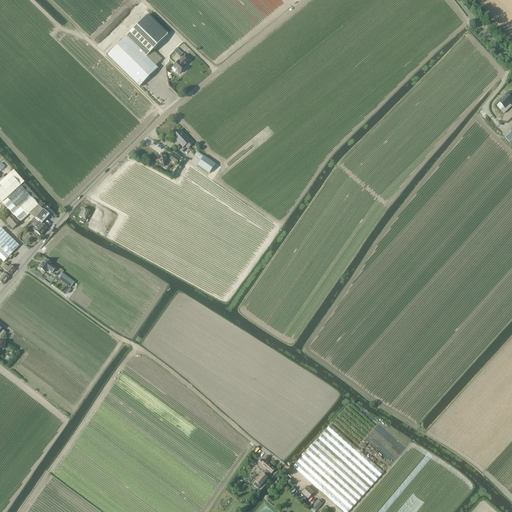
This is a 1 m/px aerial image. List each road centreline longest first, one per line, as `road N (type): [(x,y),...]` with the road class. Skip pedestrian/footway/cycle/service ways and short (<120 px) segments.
road 1 (tertiary): [(0,294),(130,147),(306,0)]
road 2 (track): [(54,4),(165,114)]
